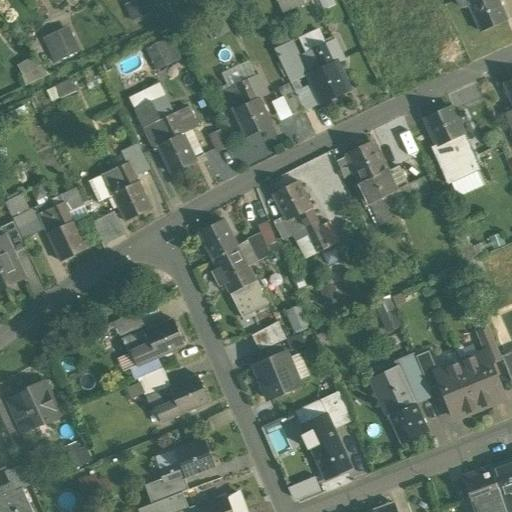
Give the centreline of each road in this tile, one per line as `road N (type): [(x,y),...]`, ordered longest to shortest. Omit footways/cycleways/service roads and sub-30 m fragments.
road 1 (residential): [(511,61),(335,137),(157,238)]
road 2 (residential): [(157,238),(284,511)]
road 3 (residential): [(307,511),(511,436)]
road 4 (residential): [(157,238),(0,349)]
